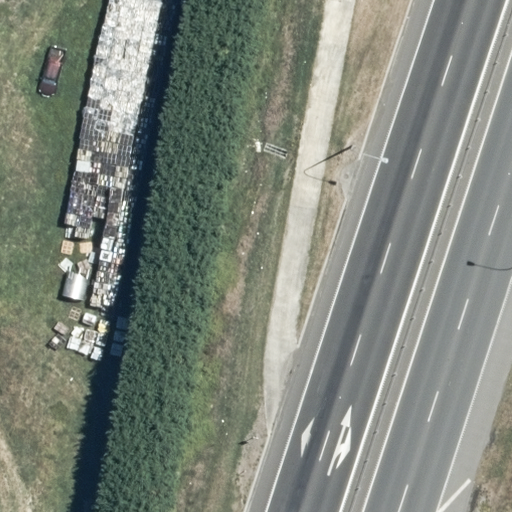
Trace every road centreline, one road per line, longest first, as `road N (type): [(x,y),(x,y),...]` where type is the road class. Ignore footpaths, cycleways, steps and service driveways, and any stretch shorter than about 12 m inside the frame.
road 1 (trunk): [(298,511),(467,0)]
road 2 (trunk): [(511,157),(392,511)]
